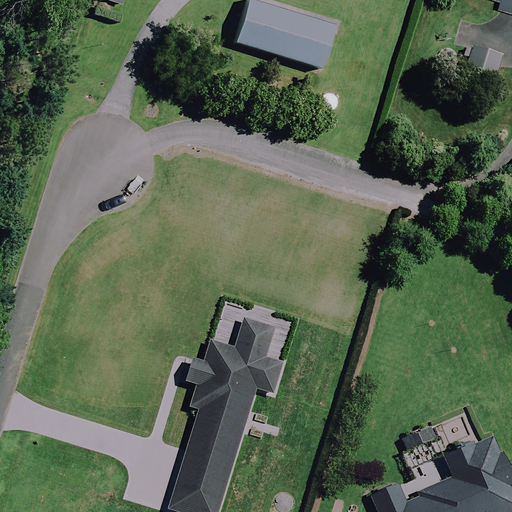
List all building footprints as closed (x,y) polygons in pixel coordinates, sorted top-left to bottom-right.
[(511,0),(502,0),(507,1),(504,9),(511,11),(511,0)] [(334,28),(248,2),(235,45),(321,72),(334,28)] [(119,15),(95,9),(90,29),(113,35),(119,15)] [(502,64),(473,55),(465,80),(494,89),(502,64)] [(456,469),(459,478),(405,500),(400,488),(372,500),(376,511),(511,511),(511,480),(496,441),(479,447),(466,453),(470,464),(456,469)]
